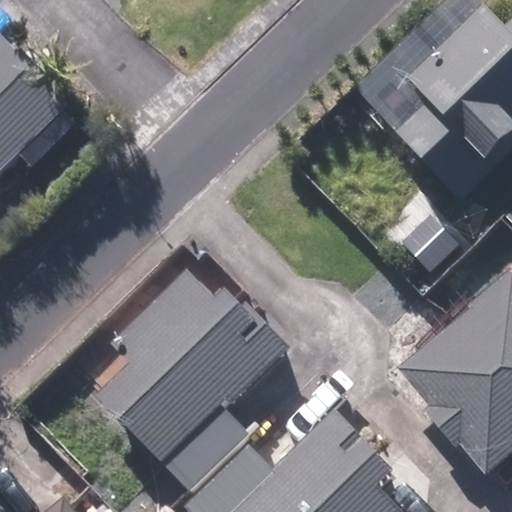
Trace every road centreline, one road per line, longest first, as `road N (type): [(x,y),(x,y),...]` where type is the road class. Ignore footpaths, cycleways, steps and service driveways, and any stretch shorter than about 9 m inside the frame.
road 1 (residential): [(202,148),(0,335)]
road 2 (residential): [(358,0),(202,148)]
road 3 (residential): [(52,0),(202,148)]
